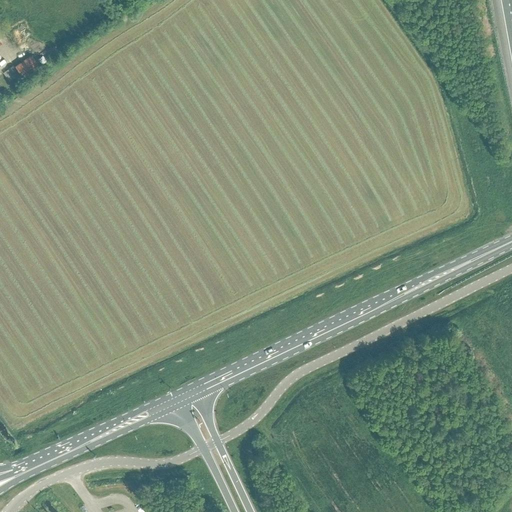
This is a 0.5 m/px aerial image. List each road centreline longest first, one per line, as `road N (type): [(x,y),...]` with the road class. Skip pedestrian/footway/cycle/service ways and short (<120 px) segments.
road 1 (primary): [(511,237),(184,389)]
road 2 (primary): [(196,396),(511,244)]
road 3 (unclassified): [(216,441),(256,417),(302,369),(511,267)]
road 4 (unclassified): [(6,511),(28,491),(88,465),(157,464),(203,447)]
road 5 (primary): [(0,488),(180,404)]
road 6 (primary): [(184,389),(11,465)]
